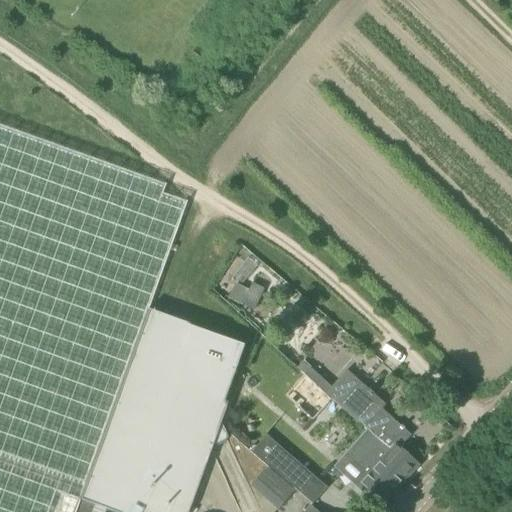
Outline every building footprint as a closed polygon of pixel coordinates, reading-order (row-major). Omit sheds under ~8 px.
[(77,503),(145,314),(185,204),(161,195),(164,187),(0,128),(0,511),(91,511),(92,509),(77,503)] [(228,299),(242,306),(250,292),(235,285),(228,299)] [(265,291),(253,285),(250,292),(242,306),(242,307),(254,313),(265,291)] [(78,503),(92,508),(103,511),(185,511),(186,510),(188,511),(189,510),(178,504),(192,480),(202,485),(203,484),(197,481),(207,450),(220,427),(217,424),(244,349),(166,321),(151,315),(145,314),(78,502),(78,503)] [(382,462),(404,482),(418,466),(400,449),(411,437),(381,410),(385,406),(346,371),(325,396),(331,401),(364,429),(369,433),(390,453),(382,462)] [(390,453),(369,433),(348,457),(368,476),(358,488),(380,508),(404,482),(382,462),(390,453)] [(313,506),(328,489),(267,437),(252,453),(313,506)] [(268,468),(251,487),(278,511),(295,492),(268,468)] [(188,508),(199,488),(190,483),(180,503),(188,508)] [(278,511),(303,511),(311,504),(297,492),(278,511)]
